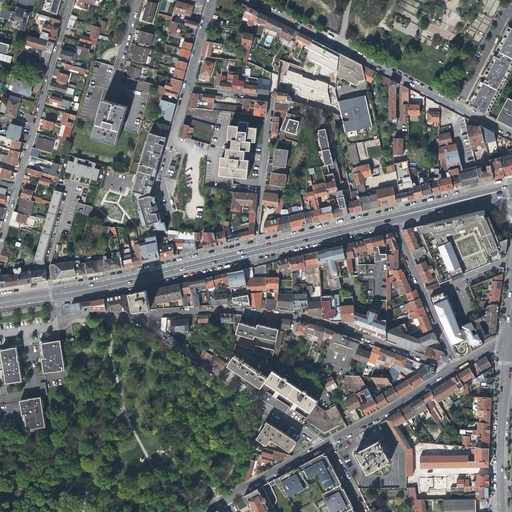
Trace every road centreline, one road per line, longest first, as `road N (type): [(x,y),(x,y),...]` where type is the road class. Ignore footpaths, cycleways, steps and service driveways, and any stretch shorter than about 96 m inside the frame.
road 1 (residential): [(450,367),(303,314),(164,310),(151,318),(151,331)]
road 2 (tertiary): [(0,245),(70,0)]
road 3 (residential): [(259,247),(270,100),(185,88)]
road 4 (primary): [(56,291),(259,247)]
road 5 (residential): [(151,331),(322,445)]
road 6 (tertiary): [(340,47),(511,134)]
road 7 (secondary): [(499,511),(506,336)]
road 8 (residential): [(454,365),(391,216)]
road 9 (tertiary): [(327,443),(450,367)]
road 10 (residential): [(185,88),(161,178),(174,222)]
road 11 (primary): [(259,247),(391,216)]
